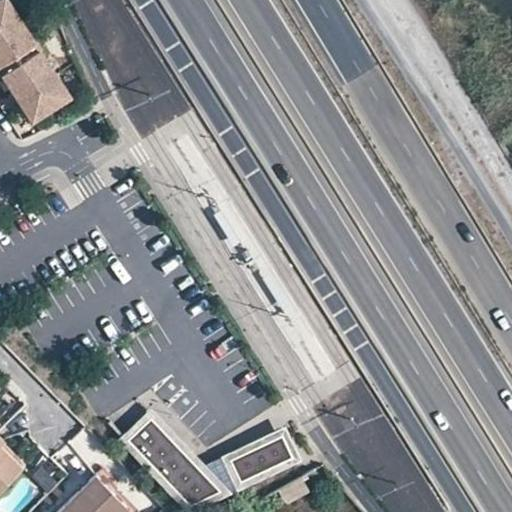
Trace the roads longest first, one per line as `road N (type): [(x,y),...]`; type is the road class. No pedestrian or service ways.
road 1 (primary): [(144,0),(464,511)]
road 2 (trunk): [(188,0),(507,511)]
road 3 (trunk): [(511,414),(255,0)]
road 4 (primary): [(511,320),(318,0)]
road 5 (track): [(511,184),(389,0)]
